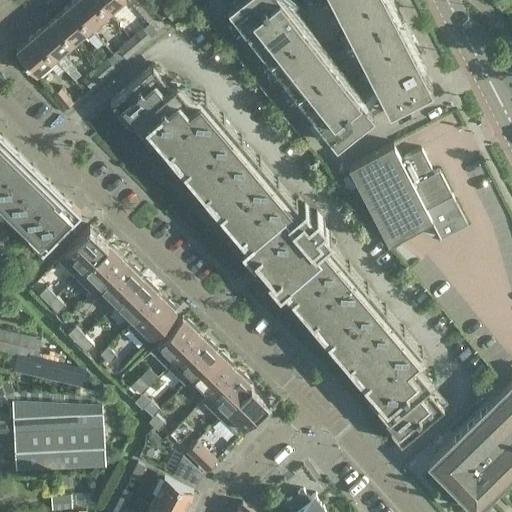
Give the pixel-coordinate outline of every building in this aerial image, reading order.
[(97,0),(72,0),(69,3),(89,26),(90,25),(107,11),(97,0)] [(97,0),(107,11),(117,2),(121,6),(127,0),(97,0)] [(180,11),(192,0),(173,0),(172,1),(180,11)] [(374,113),(284,0),(234,0),(227,5),(336,143),(374,113)] [(419,91),(372,0),(320,0),(378,112),(419,91)] [(171,18),(180,11),(172,1),(163,8),(156,14),(165,23),(171,18)] [(69,3),(52,18),(71,41),(83,31),(87,36),(94,31),(90,25),(89,26),(69,3)] [(141,24),(146,20),(134,6),(128,10),(141,24)] [(54,56),(71,41),(52,18),(34,33),(54,56)] [(138,47),(150,36),(142,27),(129,37),(138,47)] [(35,72),(54,56),(34,33),(16,49),(35,72)] [(129,37),(123,43),(118,47),(126,57),(138,47),(129,37)] [(107,57),(94,68),(102,77),(115,66),(107,57)] [(422,349),(327,236),(330,233),(329,232),(321,223),(324,220),(323,219),(322,219),(316,211),(315,210),(312,213),(304,203),(303,202),(300,204),(204,92),(193,101),(175,79),(170,84),(152,63),(109,99),(120,111),(116,114),(124,125),(128,121),(129,122),(135,118),(143,128),(139,131),(148,142),(152,138),(152,139),(158,134),(166,144),(162,148),(180,168),(184,165),(203,187),(199,190),(216,211),(220,207),(239,230),(247,239),(241,244),(252,256),(250,258),(250,257),(248,258),(257,268),(265,278),(266,277),(266,276),(268,274),(279,287),(284,283),(292,292),(311,314),(307,318),(324,338),(328,335),(347,357),(343,360),(360,381),(364,377),(373,387),(367,392),(368,393),(364,396),(373,406),(377,403),(385,413),(380,417),(381,418),(377,422),(386,432),(390,429),(400,441),(443,405),(425,383),(430,379),(412,358),(422,349)] [(83,78),(91,87),(102,77),(94,68),(83,78)] [(53,93),(65,107),(73,101),(61,86),(53,93)] [(388,240),(392,238),(431,218),(440,236),(468,222),(439,167),(434,170),(421,146),(401,157),(392,140),(348,163),(388,240)] [(0,198),(47,244),(80,211),(72,203),(66,209),(54,198),(55,196),(0,142),(0,198)] [(57,257),(75,275),(107,242),(89,224),(57,257)] [(75,275),(92,291),(124,259),(117,252),(117,249),(112,244),(108,244),(107,242),(75,275)] [(109,308),(116,301),(141,275),(139,273),(139,270),(134,265),(131,265),(124,259),(92,291),(109,308)] [(133,318),(158,292),(151,285),(151,282),(146,277),(143,277),(141,275),(116,301),(133,318)] [(39,292),(48,301),(55,294),(46,285),(39,292)] [(158,292),(133,318),(126,325),(144,342),(176,309),(173,307),(173,304),(168,299),(165,299),(158,292)] [(58,311),(65,303),(55,294),(48,301),(58,311)] [(149,348),(167,365),(199,332),(192,326),(192,322),(187,317),(184,317),(181,315),(149,348)] [(67,331),(77,341),(84,333),(75,324),(67,331)] [(0,347),(32,355),(36,335),(0,327),(0,347)] [(184,382),(191,375),(216,349),(215,347),(214,344),(209,339),(206,339),(199,332),(167,365),(184,382)] [(86,350),(94,343),(84,333),(77,341),(86,350)] [(109,361),(117,354),(107,344),(100,352),(109,361)] [(208,391),(233,366),(227,359),(227,356),(221,351),(218,351),(216,349),(191,375),(208,391)] [(15,368),(81,381),(84,368),(17,355),(15,368)] [(233,366),(208,391),(201,399),(218,415),(251,383),(249,381),(249,377),(244,372),(240,373),(233,366)] [(475,507),(511,470),(511,374),(511,375),(511,374),(511,379),(429,460),(475,507)] [(131,382),(141,392),(148,384),(138,375),(131,382)] [(0,428),(15,427),(14,398),(14,396),(14,390),(15,390),(11,378),(0,381),(0,428)] [(251,383),(218,415),(236,433),(245,423),(248,426),(255,419),(252,416),(268,400),(251,383)] [(101,401),(14,398),(14,396),(14,398),(15,427),(17,467),(105,460),(101,401)] [(143,405),(148,410),(153,414),(155,411),(160,407),(150,397),(143,405)] [(153,414),(148,419),(158,428),(165,421),(155,411),(153,414)] [(169,432),(178,441),(186,434),(176,424),(169,432)] [(196,438),(186,449),(206,468),(216,458),(196,438)] [(202,471),(183,452),(173,471),(196,483),(202,471)] [(144,464),(138,461),(131,475),(137,479),(144,464)] [(192,489),(164,474),(153,495),(182,510),(192,489)] [(330,511),(315,491),(310,495),(303,486),(285,498),(294,511),(330,511)] [(124,488),(117,502),(124,505),(131,491),(124,488)] [(53,509),(72,507),(71,493),(51,494),(53,509)] [(153,495),(144,511),(180,511),(182,510),(153,495)] [(263,511),(249,505),(242,501),(236,511),(263,511)] [(120,511),(124,505),(117,502),(112,511),(120,511)]
